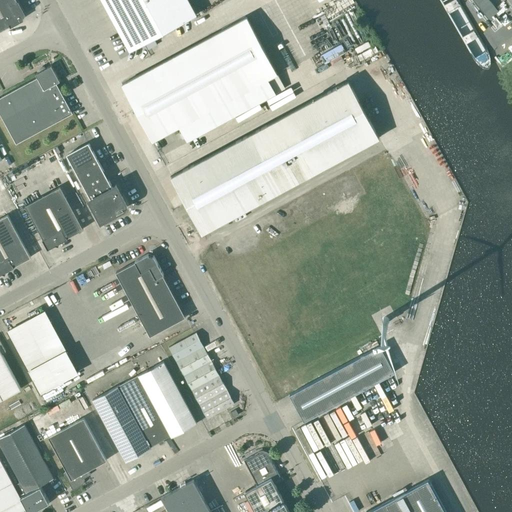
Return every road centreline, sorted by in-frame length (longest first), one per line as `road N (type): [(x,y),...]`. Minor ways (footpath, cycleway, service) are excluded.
road 1 (unclassified): [(268,412),(163,215)]
road 2 (unclassified): [(163,215),(61,28)]
road 3 (unclassified): [(85,511),(268,412)]
road 4 (unclassified): [(0,303),(163,215)]
